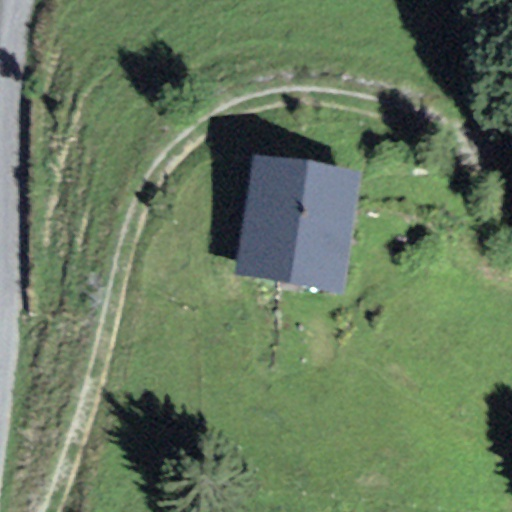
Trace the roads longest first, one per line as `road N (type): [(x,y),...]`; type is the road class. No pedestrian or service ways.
road 1 (track): [(443,127),(371,101),(312,93),(224,110),(180,144),(146,186),(51,511)]
road 2 (unclassified): [(0,346),(5,109),(19,0)]
